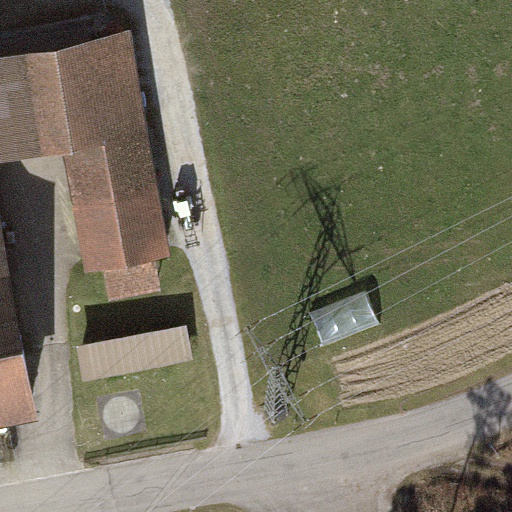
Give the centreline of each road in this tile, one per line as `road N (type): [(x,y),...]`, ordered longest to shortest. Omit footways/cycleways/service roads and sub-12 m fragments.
road 1 (tertiary): [(511,397),(329,456),(17,511)]
road 2 (track): [(353,450),(511,472)]
